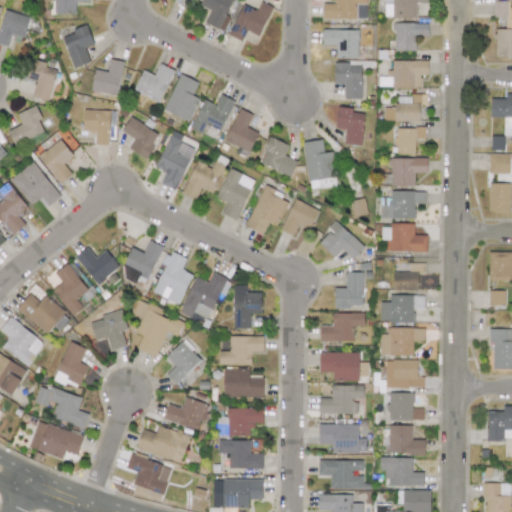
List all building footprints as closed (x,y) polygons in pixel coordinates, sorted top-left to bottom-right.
[(88,0),(53,0),(53,14),(75,13),(75,1),(89,1),(88,0)] [(204,22),(223,31),(229,17),(226,15),(232,0),(201,0),(199,5),(210,10),(204,22)] [(365,0),(334,0),(334,3),(322,3),(322,18),(365,19),(365,0)] [(415,18),(415,3),(427,3),(427,0),(385,0),(385,18),(415,18)] [(259,37),(271,6),(260,1),(256,10),(241,4),(228,35),(241,41),(246,31),(259,37)] [(495,29),(495,56),(511,56),(511,21),(508,21),(508,1),(493,1),(493,17),(505,17),(505,29),(495,29)] [(11,34),(23,38),(29,17),(3,9),(0,20),(0,43),(7,46),(11,34)] [(427,36),(427,23),(393,23),(394,51),(415,50),(414,36),(427,36)] [(73,68),(89,62),(84,47),(93,44),(86,26),(60,36),(73,68)] [(357,30),(321,29),(321,45),(335,45),(335,58),(357,58),(357,30)] [(47,101),(56,70),(45,67),(46,63),(29,59),(24,78),(35,81),(31,97),(47,101)] [(116,95),(122,61),(109,59),(107,71),(94,69),(90,90),(116,95)] [(427,60),(392,61),(392,70),(386,70),(386,77),(378,77),(378,88),(421,87),(420,74),(427,74),(427,60)] [(361,66),(349,66),(349,62),(333,62),(333,83),(343,83),(343,98),(361,99),(361,66)] [(133,91),(159,102),(172,69),(158,64),(154,75),(141,70),(133,91)] [(192,95),(197,82),(179,74),(162,110),(188,122),(199,98),(192,95)] [(234,101),(219,94),(215,104),(203,99),(190,128),(201,133),(205,125),(220,131),(234,101)] [(426,95),(395,95),(395,108),(383,108),(383,121),(419,121),(419,105),(426,105),(426,95)] [(43,133),(37,120),(41,119),(35,105),(16,114),(21,124),(6,130),(13,146),(43,133)] [(344,129),(343,144),(360,145),(363,113),(352,112),(352,108),(336,107),(334,128),(344,129)] [(248,152),(258,133),(246,127),(252,115),(239,108),(223,140),(248,152)] [(94,144),(107,145),(108,110),(83,110),(82,131),(94,131),(94,144)] [(121,131),(133,139),(128,148),(144,158),(158,135),(130,117),(121,131)] [(424,127),(394,128),(395,153),(414,153),(414,138),(424,138),(424,127)] [(181,135),(170,130),(155,168),(165,172),(160,184),(175,190),(193,148),(178,142),(181,135)] [(284,156),(288,144),(267,137),(257,164),(290,176),(296,160),(284,156)] [(62,163),(72,156),(59,138),(37,156),(59,184),(71,175),(62,163)] [(302,142),(309,189),(336,186),(331,152),(323,152),(321,139),(302,142)] [(508,174),(508,154),(488,154),(488,173),(508,174)] [(427,158),(391,157),(390,186),(414,186),(414,172),(426,172),(427,158)] [(9,179),(31,205),(40,197),(48,206),(60,196),(31,161),(9,179)] [(212,193),(224,166),(214,161),(211,167),(195,161),(180,194),(194,200),(200,188),(212,193)] [(254,180),(228,168),(215,197),(226,202),(220,213),(235,220),(254,180)] [(510,183),(488,183),(488,211),(509,211),(510,183)] [(262,234),(267,222),(276,226),(288,198),(262,187),(244,226),(262,234)] [(24,225),(17,215),(27,207),(12,189),(0,198),(0,220),(12,235),(24,225)] [(414,219),(414,203),(425,203),(425,191),(389,190),(389,203),(380,203),(380,218),(414,219)] [(280,230),(292,235),(297,224),(309,230),(318,211),(294,199),(280,230)] [(327,227),(330,230),(318,243),(333,257),(341,249),(352,259),(363,247),(333,220),(327,227)] [(426,235),(413,235),(413,223),(389,223),(389,227),(380,227),(380,239),(387,239),(387,251),(426,251),(426,235)] [(146,275),(161,246),(148,240),(142,252),(131,247),(123,264),(146,275)] [(104,249),(95,257),(86,247),(74,256),(96,284),(118,267),(104,249)] [(488,280),(511,280),(511,252),(488,251),(488,280)] [(191,274),(180,270),(185,258),(171,252),(152,292),(178,304),(191,274)] [(417,291),(418,274),(424,274),(424,263),(408,263),(408,272),(393,272),(392,290),(417,291)] [(54,274),(61,281),(50,291),(73,316),(84,305),(82,303),(92,294),(64,264),(54,274)] [(190,318),(193,312),(206,319),(226,278),(212,271),(207,282),(195,277),(178,312),(190,318)] [(362,272),(345,272),(345,288),(334,288),(333,308),(350,309),(350,305),(362,305),(362,272)] [(260,313),(260,292),(246,292),(246,285),(233,285),(232,328),(249,329),(249,313),(260,313)] [(504,291),(488,290),(488,305),(504,305),(504,291)] [(16,307),(44,334),(64,312),(44,294),(38,301),(29,293),(16,307)] [(379,322),(413,322),(413,307),(423,307),(423,295),(389,294),(389,302),(379,302),(379,322)] [(154,357),(166,332),(176,336),(183,321),(147,305),(134,333),(145,337),(139,350),(154,357)] [(100,315),(101,319),(89,322),(94,340),(106,337),(109,350),(125,346),(121,330),(126,329),(121,309),(100,315)] [(363,313),(331,313),(331,326),(319,326),(319,341),(353,341),(353,326),(363,326),(363,313)] [(0,348),(28,365),(43,341),(7,318),(0,330),(8,335),(0,348)] [(424,341),(424,328),(386,328),(386,334),(379,334),(379,355),(412,355),(412,340),(424,341)] [(492,369),(511,369),(511,329),(488,329),(488,343),(492,343),(492,369)] [(262,336),(229,336),(229,351),(218,351),(218,365),(251,364),(251,351),(263,351),(262,336)] [(174,365),(165,375),(176,385),(201,357),(181,340),(165,358),(174,365)] [(53,379),(77,389),(87,366),(79,363),(85,348),(68,341),(53,379)] [(319,352),(319,372),(332,372),(332,381),(358,381),(358,353),(319,352)] [(0,388),(11,395),(26,371),(0,354),(0,388)] [(416,377),(416,360),(385,360),(384,387),(424,388),(424,377),(416,377)] [(249,369),(223,368),(222,396),(262,398),(262,376),(248,375),(249,369)] [(50,418),(83,429),(88,414),(77,410),(81,398),(40,384),(34,402),(46,406),(48,400),(55,403),(50,418)] [(363,385),(330,385),(330,398),(318,398),(318,414),(356,413),(356,400),(363,400),(363,385)] [(413,392),(388,393),(388,420),(423,420),(422,408),(413,408),(413,392)] [(180,408),(166,404),(162,421),(197,429),(200,419),(204,420),(208,403),(183,397),(180,408)] [(511,406),(502,406),(502,411),(486,411),(486,441),(504,442),(504,438),(511,438),(511,406)] [(262,408),(226,408),(226,417),(216,417),(216,437),(248,436),(248,425),(262,425),(262,408)] [(83,435),(37,421),(28,448),(61,458),(64,451),(77,455),(83,435)] [(358,424),(318,424),(317,444),(331,444),(331,452),(365,453),(365,438),(357,438),(358,424)] [(411,425),(388,425),(388,454),(424,454),(424,440),(411,439),(411,425)] [(180,462),(188,436),(157,426),(155,433),(141,429),(135,448),(180,462)] [(250,440),(218,440),(217,453),(228,453),(228,468),(262,469),(262,453),(250,453),(250,440)] [(136,472),(132,484),(162,495),(171,468),(130,453),(125,468),(136,472)] [(423,472),(411,472),(411,457),(379,457),(379,470),(386,470),(386,485),(422,486),(423,472)] [(362,475),(351,475),(351,470),(362,470),(362,460),(317,459),(317,475),(329,476),(329,488),(362,489),(362,475)] [(261,479),(222,478),(222,508),(248,508),(248,499),(261,499),(261,479)] [(509,511),(510,483),(482,483),(482,497),(485,497),(485,511),(509,511)] [(429,511),(430,490),(402,490),(401,511),(388,511),(429,511)] [(317,509),(329,510),(329,511),(361,511),(362,503),(351,503),(351,495),(318,494),(317,509)]
